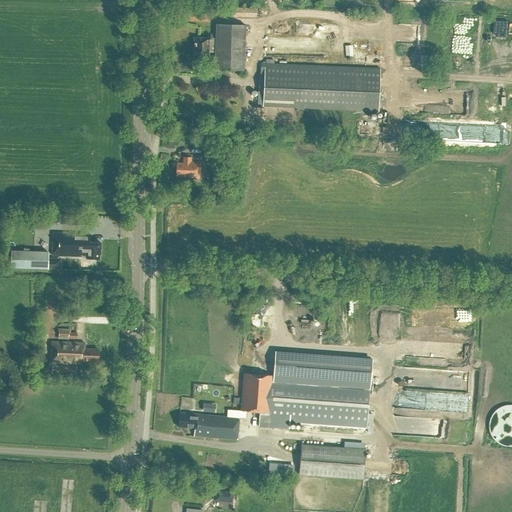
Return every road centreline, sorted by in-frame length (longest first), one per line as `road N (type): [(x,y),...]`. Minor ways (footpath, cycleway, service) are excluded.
road 1 (unclassified): [(511,289),(138,267)]
road 2 (tertiary): [(138,267),(141,0)]
road 3 (tertiary): [(128,458),(138,267)]
road 4 (unclassified): [(128,458),(0,451)]
